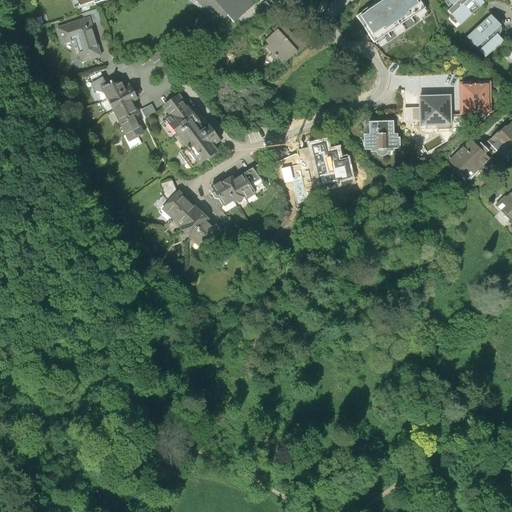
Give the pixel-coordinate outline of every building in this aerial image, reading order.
[(203,0),(223,23),(234,13),(241,21),(246,17),(262,4),(258,0),(203,0)] [(272,0),(264,7),(262,4),(246,17),(250,21),(283,12),(272,0)] [(420,0),(379,0),(356,15),(374,45),(427,12),(420,0)] [(447,0),(453,6),(447,12),(460,25),(484,3),(480,0),(447,0)] [(88,11),(90,17),(96,15),(97,21),(107,19),(103,7),(88,11)] [(90,17),(63,24),(68,41),(81,38),(87,60),(107,54),(97,21),(96,15),(90,17)] [(503,30),(490,16),(466,38),(484,58),(502,41),(497,36),(503,30)] [(296,20),(274,38),(276,41),(273,44),(279,52),(277,53),(283,60),(287,56),(291,61),(304,51),(305,52),(316,44),(296,20)] [(112,81),(109,75),(104,77),(97,81),(102,89),(110,90),(107,84),(112,81)] [(142,109),(138,101),(143,98),(138,88),(132,90),(124,75),(112,81),(107,84),(110,90),(117,104),(124,118),(138,111),(142,109)] [(494,81),(465,82),(466,112),(495,111),(494,81)] [(170,104),(176,113),(171,117),(207,164),(223,152),(219,147),(227,141),(218,128),(212,133),(183,94),(170,104)] [(457,95),(425,95),(426,124),(457,124),(457,95)] [(157,102),(148,107),(153,116),(162,111),(157,102)] [(132,132),(145,125),(138,111),(124,118),(132,132)] [(400,120),(376,121),(376,133),(370,133),(371,147),(377,147),(377,149),(382,149),(383,151),(384,153),(386,153),(388,154),(390,154),(392,153),(393,152),(394,151),(394,149),(400,149),(400,147),(406,146),(406,135),(404,135),(404,132),(400,132),(400,120)] [(145,125),(132,132),(135,140),(144,135),(151,132),(147,124),(145,125)] [(500,132),(494,139),(483,148),(475,139),(454,159),(471,177),(492,157),(502,148),(511,157),(511,124),(502,134),(500,132)] [(147,141),(144,135),(135,140),(132,132),(130,133),(137,146),(147,141)] [(356,166),(327,143),(314,159),(343,182),(356,166)] [(264,162),(259,165),(265,176),(270,173),(264,162)] [(259,165),(248,172),(255,183),(265,176),(259,165)] [(225,179),(216,184),(229,205),(239,199),(241,202),(250,196),(252,198),(261,192),(255,183),(248,172),(248,171),(238,177),(237,175),(227,182),(225,179)] [(166,183),(172,202),(183,192),(178,179),(166,183)] [(223,229),(185,190),(183,192),(172,202),(168,207),(206,246),(223,229)] [(511,194),(502,203),(511,213),(511,194)]
